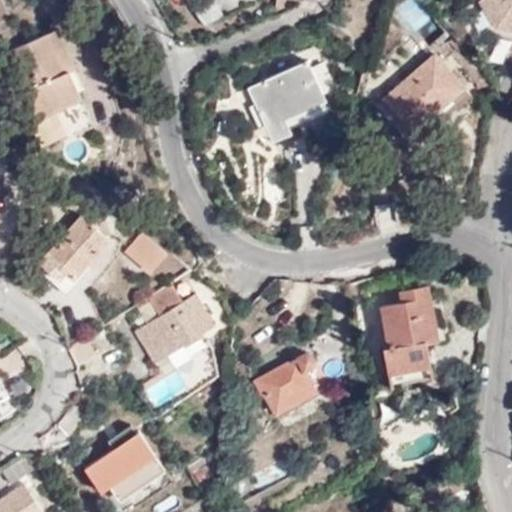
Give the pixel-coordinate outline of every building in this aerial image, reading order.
[(511,0),(484,0),(483,1),(499,27),(511,29),(511,0)] [(511,29),(499,27),(497,36),(511,39),(511,29)] [(67,138),(94,128),(72,62),(65,64),(55,33),(16,46),(31,86),(27,87),(37,118),(58,111),(67,138)] [(436,55),(381,100),(404,126),(413,137),(429,123),(427,120),(446,104),(450,107),(467,92),(436,55)] [(327,102),(310,61),(247,88),(270,143),(291,133),(286,121),(327,102)] [(413,137),(404,126),(394,134),(411,154),(473,100),(467,92),(450,107),(446,104),(427,120),(429,123),(413,137)] [(72,278),(107,238),(79,214),(58,236),(62,240),(48,256),(44,252),(35,261),(56,280),(65,272),(72,278)] [(151,272),(168,252),(143,232),(126,252),(151,272)] [(180,299),(173,287),(150,301),(158,313),(180,299)] [(435,333),(428,290),(401,294),(402,303),(382,307),(389,349),(382,351),(387,376),(430,370),(423,335),(435,333)] [(215,329),(196,298),(135,333),(155,365),(215,329)] [(286,402),(324,383),(315,364),(322,361),(314,348),(270,370),(286,402)] [(0,401),(8,397),(0,383),(0,401)] [(70,435),(85,412),(74,404),(59,425),(70,435)] [(460,422),(453,412),(442,418),(449,430),(460,422)] [(118,491),(161,462),(141,431),(114,448),(116,451),(99,462),(97,459),(86,466),(102,490),(112,483),(118,491)] [(35,471),(24,453),(2,468),(13,485),(35,471)] [(476,469),(473,456),(459,460),(462,472),(476,469)] [(376,476),(374,461),(341,479),(348,492),(376,476)] [(348,492),(341,479),(324,489),(332,501),(348,492)] [(0,507),(0,511),(43,511),(26,483),(0,499),(0,502),(2,506),(0,507)]
